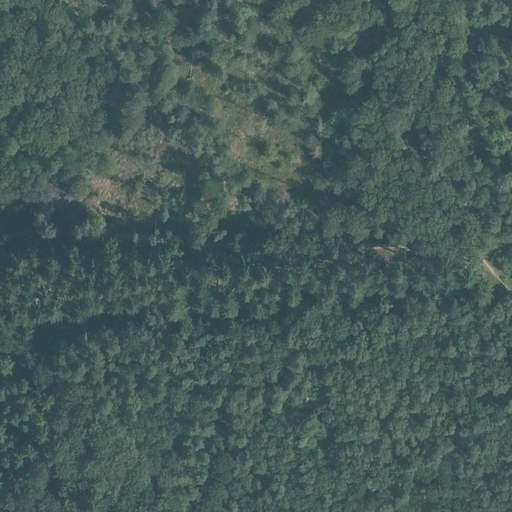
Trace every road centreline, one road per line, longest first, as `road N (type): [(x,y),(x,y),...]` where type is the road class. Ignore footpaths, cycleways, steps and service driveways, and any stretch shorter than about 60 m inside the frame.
road 1 (track): [(0,244),(49,235),(284,245),(511,237)]
road 2 (track): [(0,321),(220,511)]
